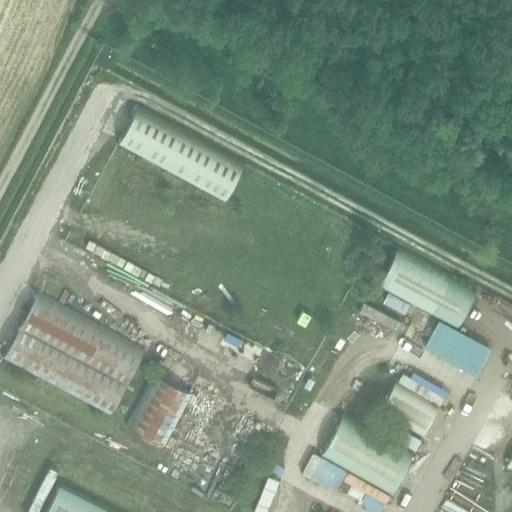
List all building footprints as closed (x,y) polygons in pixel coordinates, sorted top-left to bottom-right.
[(133,105),(111,146),(220,203),(242,162),(133,105)] [(380,284),(458,325),(479,286),(400,245),(380,284)] [(36,290),(0,357),(109,414),(144,347),(36,290)] [(440,320),(426,347),(477,374),(491,348),(440,320)] [(125,425),(164,445),(192,392),(153,372),(125,425)] [(375,423),(419,446),(441,405),(396,382),(375,423)] [(322,458),(392,495),(415,453),(344,415),(322,458)] [(220,481),(223,472),(202,463),(199,472),(220,481)] [(121,511),(62,481),(45,511),(121,511)]
